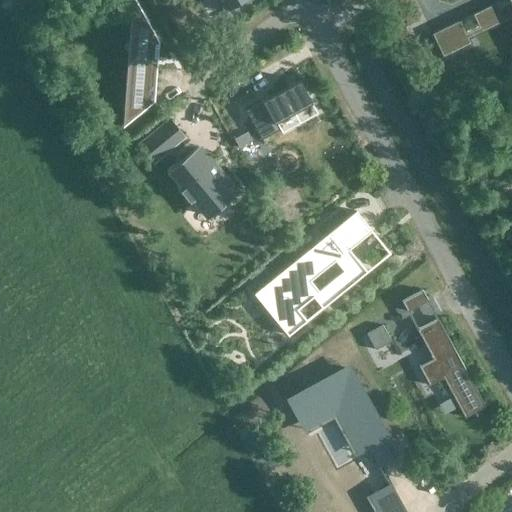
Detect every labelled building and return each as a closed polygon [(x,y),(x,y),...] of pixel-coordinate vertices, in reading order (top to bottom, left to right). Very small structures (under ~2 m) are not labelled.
[(135,0),(131,0),(122,127),(154,101),(159,43),(135,0)] [(217,0),(223,10),(242,0),(217,0)] [(460,19),(431,33),(442,56),(471,43),(460,19)] [(300,80),(245,110),(261,139),(275,131),(280,129),(276,122),(312,102),(300,80)] [(239,147),(251,140),(247,131),(234,138),(239,147)] [(198,149),(170,172),(184,188),(180,190),(190,201),(193,199),(206,215),(237,190),(209,155),(206,158),(198,149)] [(353,264),(344,252),(348,249),(371,230),(355,210),(254,293),(257,297),(261,293),(289,328),(285,332),(288,335),(306,320),(297,308),(313,296),(322,307),(367,271),(358,260),(353,264)] [(422,289),(401,300),(407,311),(428,300),(422,289)] [(437,318),(416,328),(432,358),(418,366),(429,385),(443,377),(464,417),(485,406),(453,346),(452,346),(437,318)] [(382,324),(366,333),(375,349),(391,341),(382,324)] [(380,468),(375,459),(389,451),(382,439),(386,437),(348,368),(300,395),(302,399),(303,398),(311,414),(313,413),(312,412),(340,397),(367,447),(373,459),(378,469),(380,468)] [(388,486),(369,497),(377,511),(403,511),(389,485),(388,486)]
